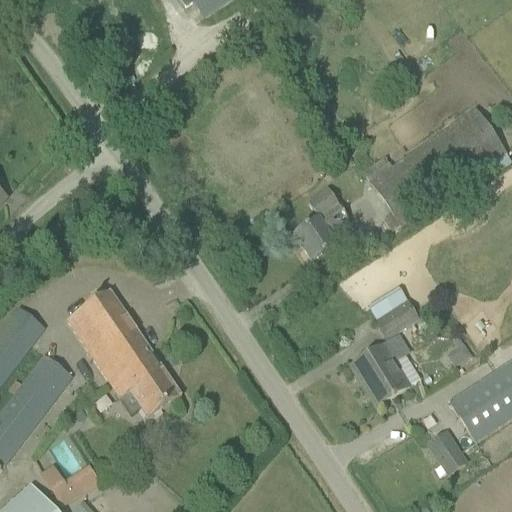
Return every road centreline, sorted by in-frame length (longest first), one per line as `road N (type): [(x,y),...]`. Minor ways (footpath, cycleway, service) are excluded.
road 1 (unclassified): [(350,511),(106,152)]
road 2 (track): [(94,133),(287,0)]
road 3 (unclassified): [(106,152),(0,21)]
road 4 (unclassified): [(0,261),(106,152)]
